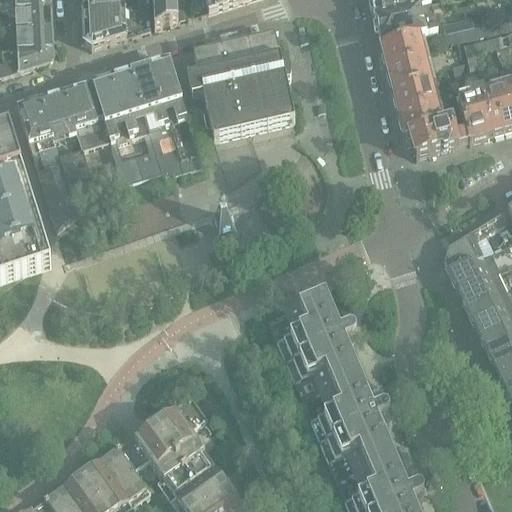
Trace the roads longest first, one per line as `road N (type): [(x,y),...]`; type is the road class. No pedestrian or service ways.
road 1 (residential): [(465,511),(408,380),(412,312),(396,242)]
road 2 (residential): [(316,0),(73,77)]
road 3 (residential): [(396,242),(339,34),(320,0)]
road 4 (unknown): [(419,229),(511,459)]
road 5 (residential): [(175,331),(396,242)]
road 6 (residential): [(396,242),(511,178)]
